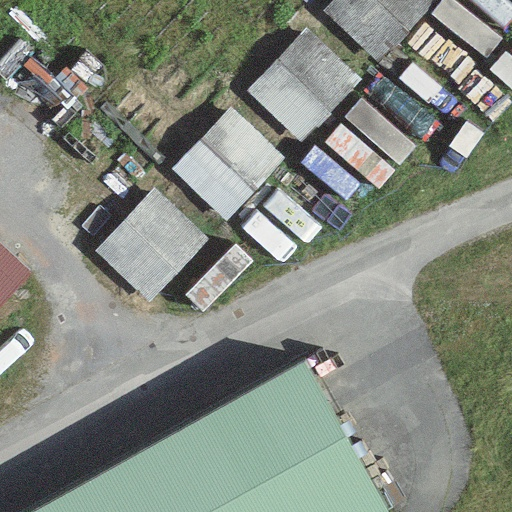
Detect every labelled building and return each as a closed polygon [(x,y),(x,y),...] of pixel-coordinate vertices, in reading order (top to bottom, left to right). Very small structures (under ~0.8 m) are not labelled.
[(380,54),(431,0),(328,0),(326,2),(380,54)] [(249,85),(307,135),(363,71),(306,21),(249,85)] [(228,212),(288,150),(234,98),(174,160),(228,212)] [(97,242),(152,294),(212,230),(157,178),(97,242)] [(0,263),(0,320),(28,290),(0,263)] [(305,361),(35,511),(375,511),(387,505),(305,361)]
